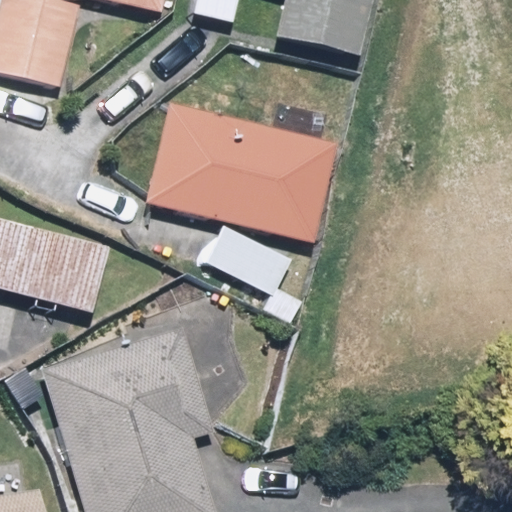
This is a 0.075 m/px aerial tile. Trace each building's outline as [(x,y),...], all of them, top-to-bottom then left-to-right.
[(0,0),(0,78),(52,90),(72,4),(152,21),(156,0),(0,0)] [(231,0),(188,0),(185,22),(226,29),(231,0)] [(272,0),(262,52),(351,69),(364,0),(272,0)] [(511,0),(489,0),(499,36),(511,33),(511,0)] [(487,149),(511,142),(511,67),(470,77),(487,149)] [(324,150),(160,116),(140,214),(303,247),(324,150)] [(486,258),(470,181),(391,198),(408,275),(486,258)] [(286,275),(216,231),(194,267),(264,310),(286,275)] [(0,234),(0,298),(83,316),(96,254),(0,234)] [(160,358),(155,343),(35,378),(74,511),(205,511),(186,448),(206,442),(180,352),(160,358)] [(0,500),(0,511),(35,511),(33,497),(0,500)]
